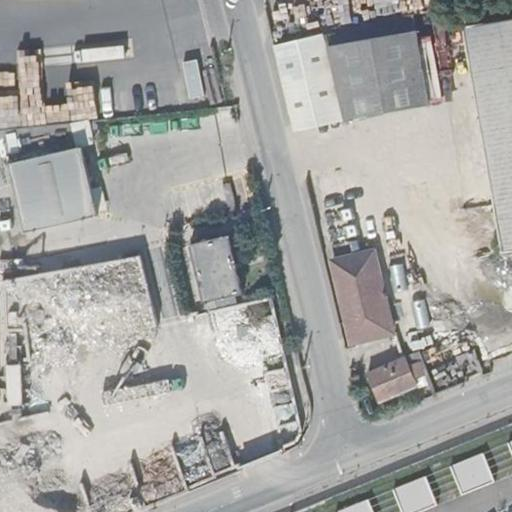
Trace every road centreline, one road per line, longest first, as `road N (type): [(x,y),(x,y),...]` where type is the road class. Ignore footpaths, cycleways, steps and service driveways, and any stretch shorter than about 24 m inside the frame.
road 1 (unknown): [(219,510),(150,254),(151,204),(167,182),(196,167),(273,147),(325,146),(370,166),(393,188),(416,236)]
road 2 (residential): [(236,0),(350,458)]
road 3 (unknown): [(0,39),(222,0)]
road 4 (residential): [(350,458),(511,392)]
road 5 (residential): [(216,511),(350,458)]
